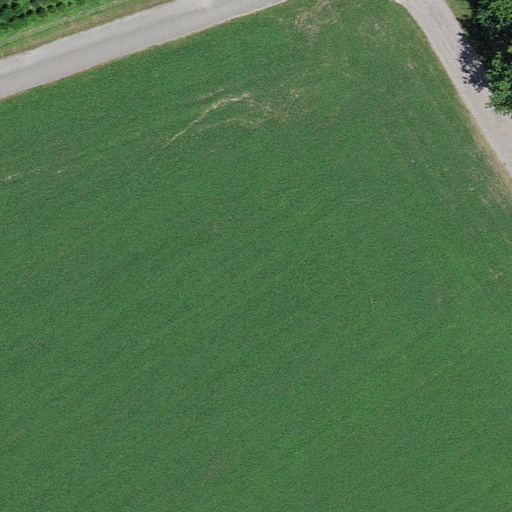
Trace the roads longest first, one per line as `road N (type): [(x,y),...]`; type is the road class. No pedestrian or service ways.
road 1 (track): [(0,76),(217,0)]
road 2 (track): [(412,0),(511,162)]
